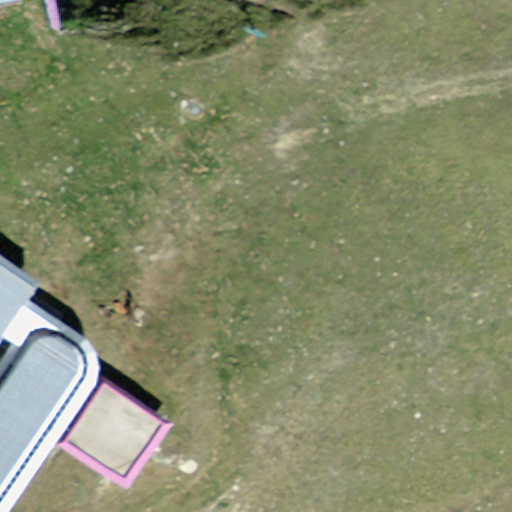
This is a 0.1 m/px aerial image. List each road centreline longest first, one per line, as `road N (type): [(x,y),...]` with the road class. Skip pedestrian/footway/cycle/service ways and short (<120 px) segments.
road 1 (track): [(511,75),(273,144),(38,374)]
road 2 (track): [(0,197),(46,230),(77,289),(38,374)]
